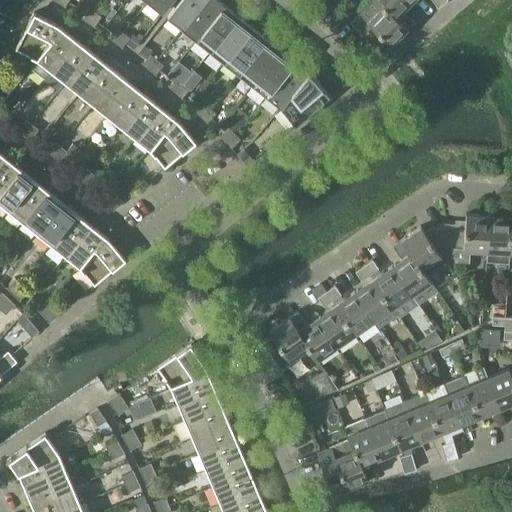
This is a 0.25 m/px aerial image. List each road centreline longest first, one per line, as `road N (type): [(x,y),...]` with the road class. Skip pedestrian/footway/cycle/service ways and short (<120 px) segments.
road 1 (residential): [(219,337),(169,265),(366,94),(356,83)]
road 2 (residential): [(219,337),(444,184),(511,188)]
road 3 (residential): [(299,511),(511,452)]
road 4 (residential): [(296,511),(266,422),(219,337)]
road 5 (residential): [(356,83),(458,0)]
